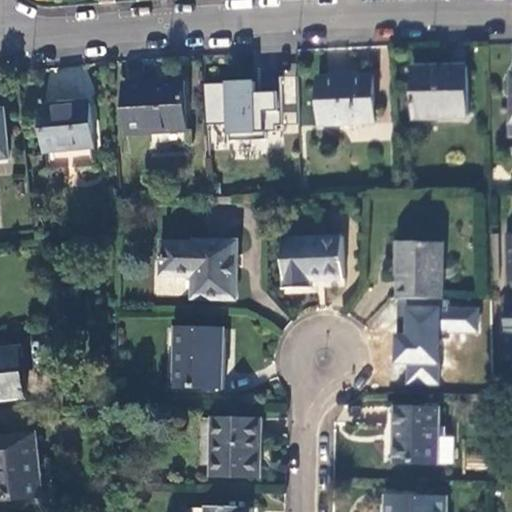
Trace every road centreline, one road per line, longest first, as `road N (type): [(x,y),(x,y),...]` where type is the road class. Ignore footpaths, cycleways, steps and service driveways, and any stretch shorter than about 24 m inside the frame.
road 1 (residential): [(1,40),(351,13),(511,11)]
road 2 (residential): [(303,511),(306,404),(325,357)]
